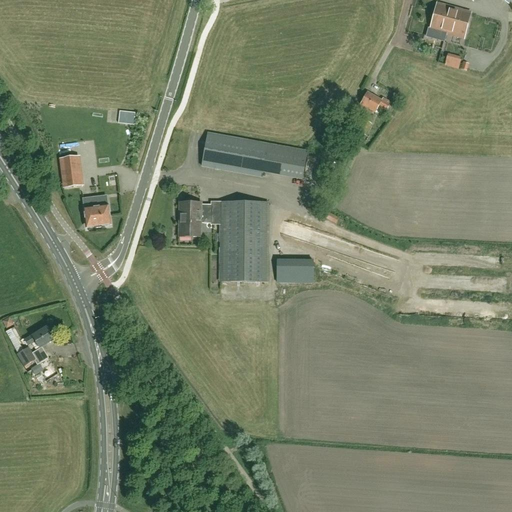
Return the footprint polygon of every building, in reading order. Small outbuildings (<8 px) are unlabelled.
[(471,13),(437,4),(430,30),(464,39),(471,13)] [(460,60),(447,56),(444,66),(458,69),(460,60)] [(387,111),(391,103),(383,99),(382,101),(367,93),(360,105),(374,113),(378,105),(387,111)] [(400,106),(404,100),(395,95),(392,101),(400,106)] [(371,125),(365,121),(358,132),(365,136),(371,125)] [(307,153),(207,136),(202,167),(262,177),(263,172),(302,179),(307,153)] [(356,151),(360,144),(355,142),(351,148),(356,151)] [(81,186),(78,158),(62,160),(65,188),(81,186)] [(92,196),(121,195),(120,179),(91,180),(92,196)] [(108,225),(110,223),(108,207),(93,209),(92,203),(83,204),(86,226),(88,228),(95,227),(95,229),(102,228),(102,226),(108,225)] [(180,238),(201,238),(201,224),(211,224),(211,225),(222,225),(222,282),(267,282),(268,203),(212,203),(212,206),(201,206),(202,204),(180,204),(180,238)] [(335,224),(338,219),(328,213),(325,219),(335,224)] [(368,262),(386,267),(388,258),(370,253),(368,262)] [(278,260),(278,282),(314,283),(314,260),(278,260)] [(10,318),(3,322),(7,330),(14,325),(10,318)] [(19,354),(24,351),(12,329),(6,332),(19,354)] [(39,348),(54,340),(47,329),(40,333),(39,332),(25,341),(29,346),(35,342),(39,348)] [(42,348),(33,354),(29,348),(24,351),(19,354),(17,356),(24,368),(36,360),(39,365),(49,359),(42,348)] [(43,370),(40,365),(31,370),(35,375),(43,370)] [(41,374),(35,377),(39,382),(44,379),(41,374)]
